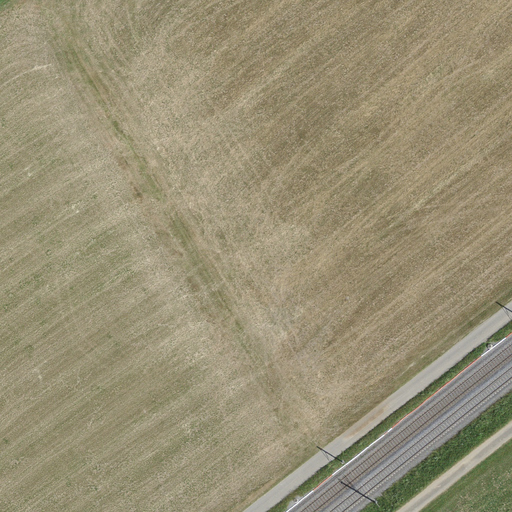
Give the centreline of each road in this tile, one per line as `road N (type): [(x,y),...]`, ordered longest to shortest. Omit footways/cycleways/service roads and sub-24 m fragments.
road 1 (residential): [(511,310),(253,511)]
road 2 (track): [(511,425),(402,511)]
